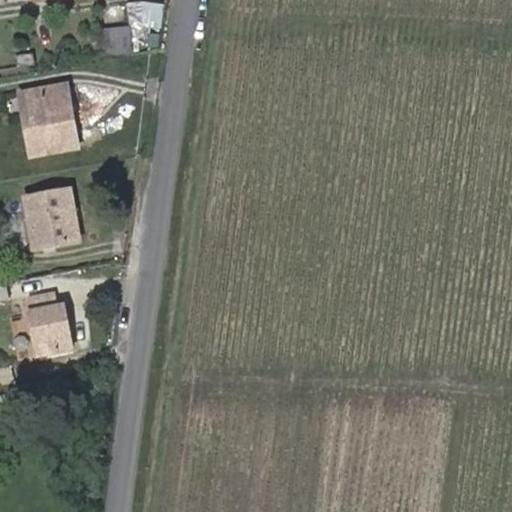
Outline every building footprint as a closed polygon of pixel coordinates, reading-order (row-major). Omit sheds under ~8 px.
[(140,26),(144,2),(127,4),(130,28),(132,39),(145,38),(144,27),(140,26)] [(161,29),(165,5),(144,2),(140,26),(144,27),(161,29)] [(132,39),(130,28),(101,30),(103,55),(133,52),(132,39)] [(77,148),(66,85),(20,94),(31,157),(77,148)] [(79,241),(70,190),(25,199),(34,249),(79,241)] [(0,301),(9,300),(6,284),(0,285),(0,301)] [(73,349),(66,314),(58,316),(56,308),(53,295),(27,300),(37,346),(52,344),(54,353),(73,349)] [(66,314),(64,306),(56,308),(58,316),(66,314)]
